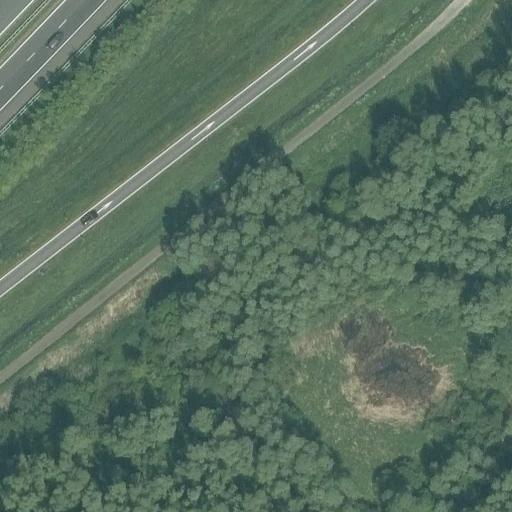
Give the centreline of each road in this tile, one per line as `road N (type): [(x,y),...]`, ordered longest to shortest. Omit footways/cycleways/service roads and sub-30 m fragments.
road 1 (motorway): [(0,294),(367,0)]
road 2 (motorway): [(0,86),(84,0)]
